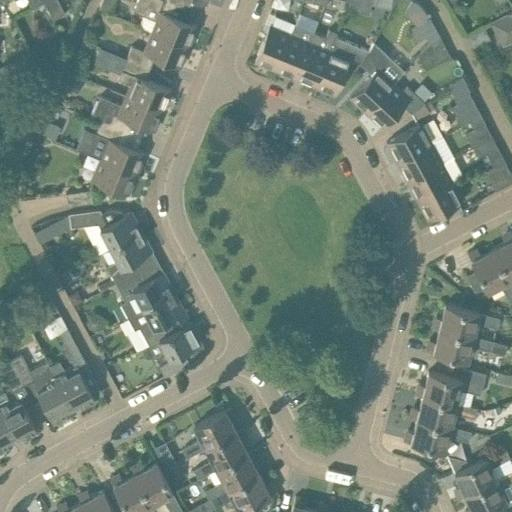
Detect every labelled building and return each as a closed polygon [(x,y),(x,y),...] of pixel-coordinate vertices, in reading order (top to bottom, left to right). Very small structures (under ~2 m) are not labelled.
[(57,0),(43,0),(43,1),(53,18),(64,12),(57,0)] [(136,0),(132,10),(155,19),(151,30),(188,45),(197,25),(171,14),(176,3),(168,0),(136,0)] [(511,9),(490,22),(503,46),(511,40),(511,9)] [(254,60),(275,69),(290,32),(269,23),(254,60)] [(290,32),(275,69),(294,77),(313,31),(294,23),(290,32)] [(325,35),(313,31),(294,77),(314,85),(329,48),(336,31),(328,28),(325,35)] [(180,66),(188,45),(151,30),(143,49),(131,44),(126,56),(149,67),(154,55),(180,66)] [(425,36),(429,43),(440,37),(436,30),(425,36)] [(337,32),(336,31),(329,48),(314,85),(335,93),(350,58),(360,62),(368,49),(335,35),(337,32)] [(450,55),(440,37),(429,43),(419,54),(425,68),(450,55)] [(371,73),(349,96),(366,111),(393,82),(404,69),(373,40),(368,49),(360,62),(371,73)] [(101,46),(94,62),(107,67),(113,51),(101,46)] [(145,78),(149,67),(126,56),(121,69),(117,77),(129,82),(125,93),(162,109),(171,89),(145,78)] [(11,63),(17,73),(29,67),(23,57),(11,63)] [(70,73),(64,86),(77,92),(84,79),(70,73)] [(393,82),(366,111),(382,126),(402,104),(411,112),(425,102),(406,85),(402,90),(393,82)] [(100,120),(123,130),(128,119),(154,130),(162,109),(125,93),(121,104),(97,100),(93,109),(102,113),(100,120)] [(412,112),(416,118),(428,110),(424,103),(412,112)] [(470,121),(481,115),(477,107),(465,113),(470,121)] [(470,121),(473,128),(485,122),(481,115),(470,121)] [(47,120),(41,132),(54,138),(60,126),(47,120)] [(95,133),(87,151),(99,157),(136,173),(145,152),(119,141),(123,130),(100,120),(95,133)] [(386,141),(396,160),(432,141),(421,122),(386,141)] [(396,160),(407,179),(442,160),(432,141),(396,160)] [(489,159),(501,153),(497,146),(486,152),(489,159)] [(489,159),(493,167),(485,171),(495,190),(511,181),(511,175),(501,153),(489,159)] [(128,193),(136,173),(99,157),(98,160),(91,178),(128,193)] [(442,160),(407,179),(417,198),(452,180),(442,160)] [(463,199),(452,180),(417,198),(427,218),(463,199)] [(65,192),(66,193),(67,205),(92,201),(90,188),(65,192)] [(110,246),(142,230),(131,210),(123,214),(120,209),(108,208),(101,212),(99,208),(68,212),(34,231),(40,242),(70,226),(97,223),(110,246)] [(504,241),(492,247),(511,285),(511,231),(511,229),(506,232),(507,233),(502,236),(504,241)] [(142,230),(110,246),(117,258),(106,264),(113,277),(97,286),(100,290),(140,269),(135,258),(152,249),(142,230)] [(509,301),(511,300),(511,285),(492,247),(480,253),(478,248),(473,251),(472,249),(467,252),(476,269),(466,274),(477,296),(500,283),(509,301)] [(143,306),(174,290),(163,270),(146,280),(140,269),(100,290),(110,285),(116,297),(122,294),(125,300),(136,294),(143,306)] [(173,330),(167,319),(184,310),(174,290),(143,306),(126,315),(134,330),(140,327),(143,334),(132,340),(137,348),(147,342),(148,343),(173,330)] [(438,327),(473,335),(477,322),(497,327),(499,317),(479,312),(479,311),(444,303),(441,316),(436,315),(434,320),(432,320),(431,325),(438,327)] [(155,357),(164,374),(189,361),(184,350),(201,341),(190,321),(173,330),(148,343),(155,357)] [(425,349),(444,354),(467,359),(471,345),(491,350),(504,353),(506,344),(493,340),(473,335),(438,327),(435,340),(430,339),(428,344),(427,343),(425,349)] [(67,328),(55,334),(69,360),(81,354),(67,328)] [(10,359),(24,384),(34,379),(21,353),(10,359)] [(136,369),(132,358),(108,366),(112,377),(136,369)] [(0,368),(11,391),(24,384),(10,359),(0,363),(0,368)] [(94,398),(76,363),(64,370),(59,360),(51,364),(71,404),(78,401),(80,405),(94,398)] [(64,408),(71,404),(51,364),(49,365),(55,375),(46,380),(48,384),(36,390),(52,420),(66,413),(64,408)] [(428,370),(424,384),(419,382),(418,387),(416,387),(414,392),(422,394),(457,402),(460,389),(480,394),(481,390),(483,379),(485,373),(481,371),(462,366),(459,378),(428,370)] [(510,382),(511,374),(497,371),(496,379),(510,382)] [(0,410),(13,435),(19,432),(22,437),(36,429),(27,411),(21,399),(11,404),(4,390),(0,391),(0,410)] [(409,415),(416,417),(451,426),(454,413),(474,418),(476,408),(456,403),(457,402),(422,394),(418,407),(413,406),(412,411),(410,410),(409,415)] [(490,412),(487,404),(476,407),(479,415),(490,412)] [(182,447),(186,456),(204,447),(204,446),(236,430),(230,418),(234,415),(232,411),(234,410),(231,405),(193,425),(200,438),(182,447)] [(6,439),(13,435),(0,410),(0,448),(8,444),(6,439)] [(475,432),(470,431),(451,426),(416,417),(413,430),(407,429),(406,434),(404,434),(403,439),(445,449),(448,435),(473,441),(475,432)] [(204,446),(204,447),(211,459),(193,468),(198,478),(215,468),(247,451),(241,439),(246,436),(243,432),(245,431),(243,426),(236,430),(204,446)] [(164,441),(154,446),(165,468),(176,462),(164,441)] [(204,490),(209,499),(259,472),(252,460),(257,457),(255,453),(256,452),(254,447),(247,451),(215,468),(222,480),(204,490)] [(465,495),(511,473),(511,466),(508,458),(509,457),(505,448),(486,457),(486,456),(472,462),(465,465),(454,471),(460,484),(455,486),(457,491),(455,492),(457,496),(464,493),(465,495)] [(467,460),(447,455),(454,471),(465,465),(467,460)] [(130,465),(134,472),(151,503),(163,497),(171,511),(177,511),(182,510),(172,492),(173,492),(156,460),(143,467),(141,462),(136,464),(135,463),(130,465)] [(128,511),(127,511),(134,511),(142,508),(144,511),(155,511),(151,503),(134,472),(122,478),(119,473),(115,476),(114,474),(109,476),(128,511)] [(259,472),(209,499),(214,507),(232,498),(238,511),(259,500),(277,490),(274,485),(272,486),(270,482),(265,484),(259,472)] [(481,511),(507,500),(501,488),(511,482),(511,473),(465,495),(470,506),(465,508),(466,511),(481,511)] [(507,500),(481,511),(508,511),(511,510),(511,511),(511,482),(501,488),(507,500)] [(77,493),(81,500),(87,511),(114,511),(102,488),(90,495),(87,490),(83,493),(82,491),(77,493)] [(315,511),(316,508),(303,505),(304,499),(299,498),(300,496),(294,495),(290,511),(283,511),(278,511),(277,511),(315,511)] [(87,511),(81,500),(69,506),(66,502),(62,504),(61,502),(56,505),(59,511),(87,511)] [(333,511),(326,510),(328,505),(323,504),(323,502),(318,500),(316,508),(315,511),(333,511)]
